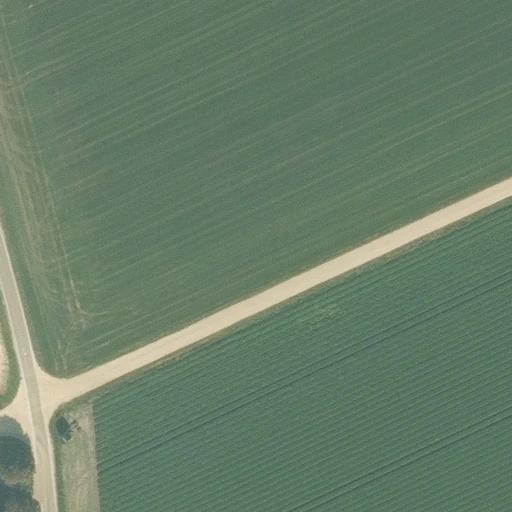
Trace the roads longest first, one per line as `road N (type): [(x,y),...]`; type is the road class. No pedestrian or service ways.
road 1 (track): [(511,186),(0,429)]
road 2 (unclassified): [(49,511),(40,410),(0,276)]
